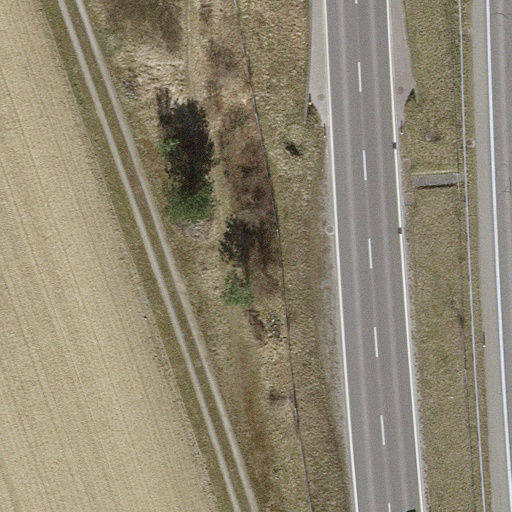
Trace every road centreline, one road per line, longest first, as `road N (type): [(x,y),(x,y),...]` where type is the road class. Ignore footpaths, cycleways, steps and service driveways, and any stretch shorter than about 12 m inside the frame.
road 1 (track): [(69,0),(240,511)]
road 2 (primary): [(391,511),(359,0)]
